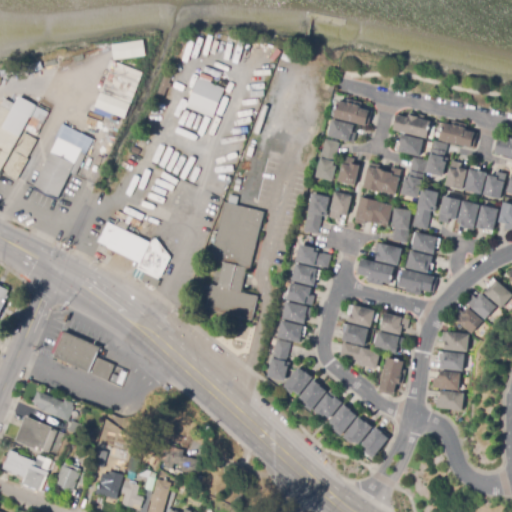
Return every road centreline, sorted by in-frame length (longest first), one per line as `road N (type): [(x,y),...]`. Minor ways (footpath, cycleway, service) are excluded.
road 1 (secondary): [(63,272),(149,332),(350,511)]
road 2 (residential): [(411,415),(356,385),(321,346),(351,240)]
road 3 (residential): [(411,415),(435,310),(461,280),(511,249)]
road 4 (residential): [(511,124),(343,86)]
road 5 (tertiary): [(63,272),(41,297),(0,399)]
road 6 (residential): [(411,415),(443,428),(469,476),(511,484)]
